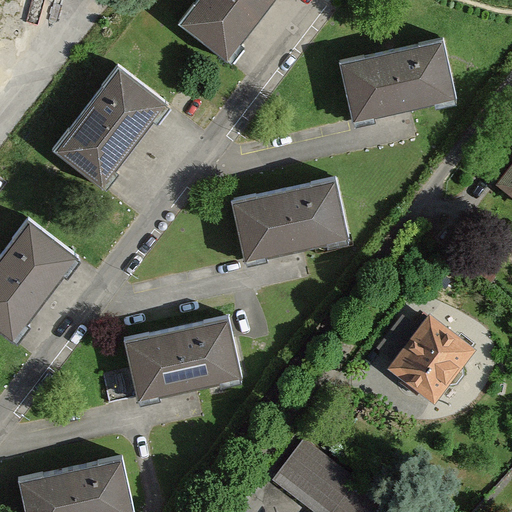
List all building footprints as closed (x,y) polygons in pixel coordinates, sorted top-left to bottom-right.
[(200,0),(183,24),(232,60),(277,0),(200,0)] [(346,59),(358,121),(462,99),(450,38),(346,59)] [(59,148),(108,184),(170,100),(121,64),(59,148)] [(511,158),(496,180),(511,190),(511,158)] [(235,199),(248,260),(352,239),(339,178),(235,199)] [(0,260),(0,325),(19,339),(81,255),(32,218),(0,260)] [(483,349),(431,309),(388,363),(440,403),(483,349)] [(125,340),(138,401),(242,380),(229,319),(125,340)] [(396,511),(304,440),(279,471),(330,511),(396,511)] [(22,479),(28,511),(137,511),(126,457),(22,479)]
